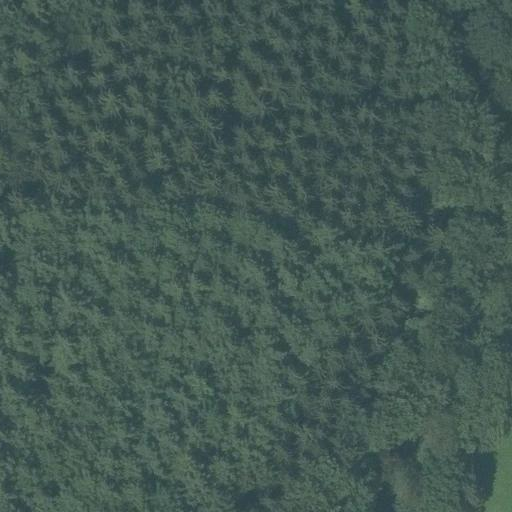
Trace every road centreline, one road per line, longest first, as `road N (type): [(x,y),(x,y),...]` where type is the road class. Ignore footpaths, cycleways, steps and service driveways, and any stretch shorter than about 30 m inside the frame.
road 1 (track): [(348,511),(497,234),(501,188),(449,0)]
road 2 (track): [(510,339),(466,376),(429,426),(375,461)]
road 3 (track): [(0,146),(79,0)]
